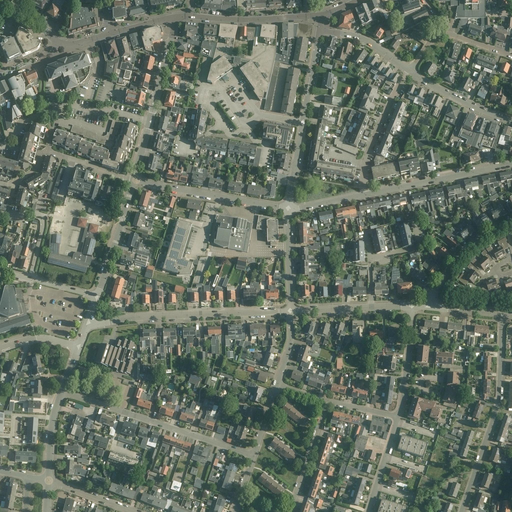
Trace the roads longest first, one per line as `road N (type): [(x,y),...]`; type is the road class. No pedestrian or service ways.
road 1 (unclassified): [(85,327),(132,317),(290,310)]
road 2 (residential): [(460,511),(498,400),(500,315)]
road 3 (residential): [(252,456),(61,390)]
road 4 (residential): [(287,208),(319,31)]
road 5 (unclassified): [(133,178),(173,17)]
road 6 (residential): [(511,163),(363,195)]
road 7 (residential): [(363,195),(363,163),(409,70)]
road 8 (tertiary): [(189,16),(320,15)]
road 9 (unclassified): [(97,297),(133,178)]
road 10 (residential): [(425,306),(464,251),(511,221)]
